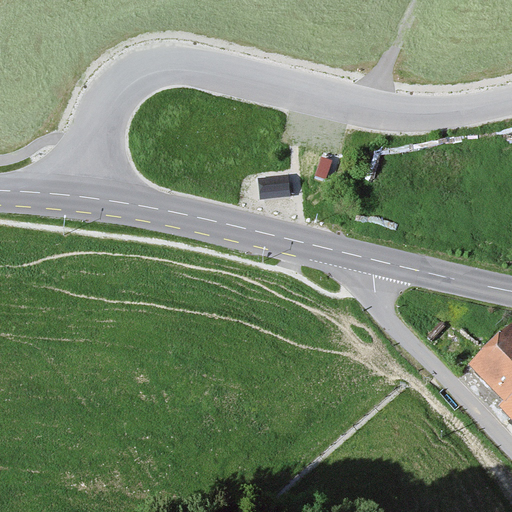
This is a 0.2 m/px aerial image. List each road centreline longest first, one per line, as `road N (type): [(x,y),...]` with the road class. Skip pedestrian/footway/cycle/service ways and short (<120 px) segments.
road 1 (unclassified): [(75,195),(113,94),(153,67),(207,68),(399,110),(511,98)]
road 2 (secondary): [(75,195),(200,215),(349,253)]
road 3 (residential): [(349,253),(377,308),(511,444)]
road 4 (secondary): [(349,253),(511,288)]
